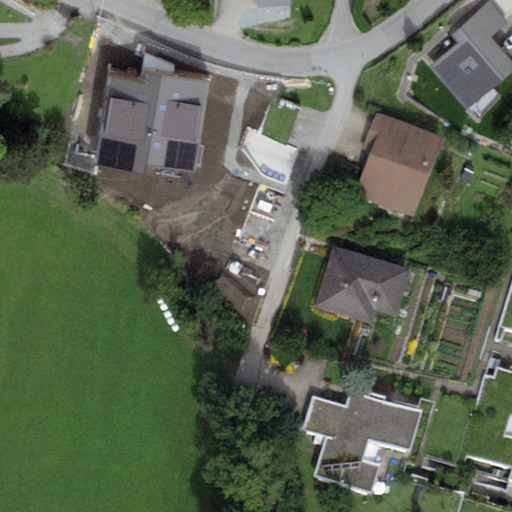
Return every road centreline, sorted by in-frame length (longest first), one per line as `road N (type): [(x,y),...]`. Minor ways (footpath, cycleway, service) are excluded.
road 1 (track): [(242,385),(155,251),(107,201),(0,151)]
road 2 (tertiary): [(342,56),(246,56),(105,0)]
road 3 (track): [(242,385),(271,511)]
